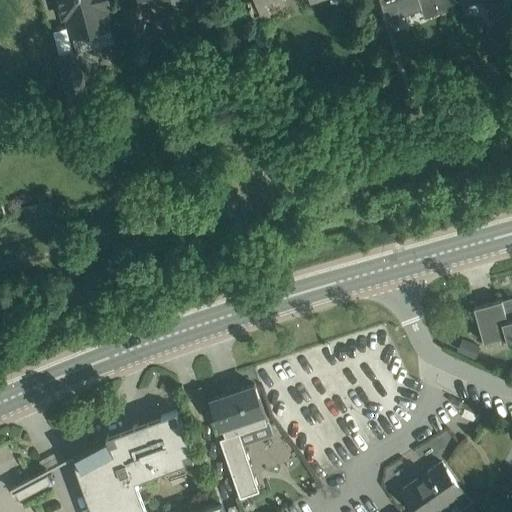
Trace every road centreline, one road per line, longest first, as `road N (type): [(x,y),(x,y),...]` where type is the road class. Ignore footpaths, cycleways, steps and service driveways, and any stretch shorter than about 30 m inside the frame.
road 1 (tertiary): [(0,403),(196,325),(391,266)]
road 2 (unclassified): [(511,391),(427,351),(391,266)]
road 3 (tertiary): [(391,266),(511,234)]
